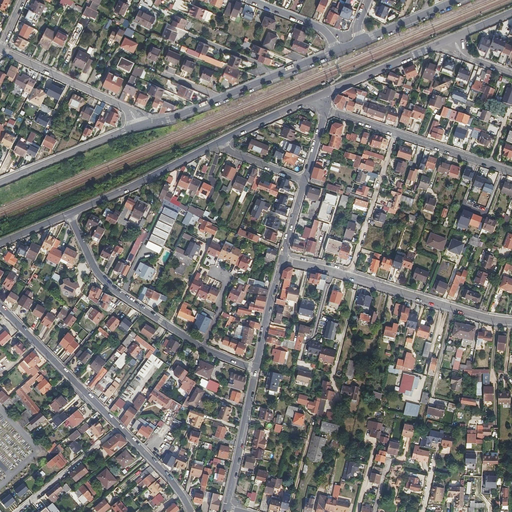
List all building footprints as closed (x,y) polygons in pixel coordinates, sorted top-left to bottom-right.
[(2,0),(0,5),(0,7),(5,10),(9,0),(2,0)] [(32,3),(29,10),(36,13),(40,15),(45,5),(36,0),(34,4),(32,3)] [(324,0),(320,0),(316,10),(323,13),(328,2),(324,0)] [(342,10),(334,28),(337,29),(342,17),(349,20),(352,12),(352,11),(352,9),(349,8),(347,8),(350,0),(346,0),(344,5),(342,10)] [(86,6),(82,14),(89,18),(90,16),(95,18),(98,12),(95,11),(99,4),(93,1),(89,8),(86,6)] [(119,1),(115,10),(123,15),(127,8),(125,7),(127,3),(123,2),(123,3),(119,1)] [(234,8),(236,3),(229,1),(225,10),(232,13),(232,11),(230,10),(231,7),(234,8)] [(231,7),(230,10),(232,11),(232,13),(233,13),(232,15),(236,17),(242,4),(236,2),(236,3),(234,8),(231,7)] [(379,7),(376,15),(384,19),(387,11),(389,7),(381,3),(379,7)] [(70,7),(80,13),(82,9),(72,4),(71,6),(70,7)] [(191,12),(190,15),(205,21),(209,11),(193,5),(192,8),(191,12)] [(328,14),(326,18),(325,21),(334,25),(338,15),(333,13),(334,10),(331,8),(330,12),(330,11),(328,14)] [(36,13),(29,10),(25,18),(32,21),(33,20),(36,13)] [(139,11),(134,20),(151,28),(155,19),(139,11)] [(253,15),(245,11),(243,17),(251,20),(253,15)] [(175,15),(171,25),(183,30),(187,20),(175,15)] [(265,17),(262,26),(272,30),(276,21),(265,17)] [(112,20),(107,18),(103,27),(108,29),(112,20)] [(33,28),(25,24),(20,34),(27,38),(33,28)] [(39,42),(50,47),(53,40),(54,40),(57,33),(46,28),(44,33),(39,42)] [(167,28),(163,38),(170,41),(173,42),(177,33),(167,28)] [(112,31),(109,37),(120,42),(125,32),(119,29),(118,31),(116,30),(115,32),(112,31)] [(295,29),(292,38),(295,39),(302,42),(306,33),(295,29)] [(57,33),(54,40),(59,42),(58,44),(63,46),(63,45),(68,36),(58,31),(58,32),(57,33)] [(268,33),(263,45),(272,49),(277,37),(268,33)] [(27,41),(18,37),(15,44),(23,48),(24,46),(27,47),(30,42),(27,41)] [(492,42),(489,47),(495,49),(494,49),(497,51),(497,50),(501,52),(502,51),(505,43),(506,42),(502,40),(499,38),(499,39),(494,37),(492,42)] [(478,50),(487,53),(489,47),(492,42),(483,38),(478,50)] [(125,39),(121,47),(133,52),(137,44),(125,39)] [(302,42),(295,39),(292,48),(304,53),(308,44),(302,42)] [(200,42),(196,52),(205,55),(209,45),(200,42)] [(511,46),(505,43),(502,51),(509,55),(510,53),(511,48),(511,46)] [(252,51),(260,55),(265,57),(267,50),(254,45),(252,51)] [(156,61),(161,51),(152,47),(147,58),(156,61)] [(196,52),(185,47),(185,48),(185,49),(187,50),(187,53),(198,57),(198,56),(200,57),(200,58),(205,60),(205,61),(219,66),(221,64),(223,64),(223,63),(218,61),(205,55),(196,52)] [(73,64),(83,69),(90,56),(79,51),(73,64)] [(169,51),(165,59),(177,64),(180,56),(169,51)] [(232,55),(228,65),(237,68),(241,58),(232,55)] [(260,55),(258,61),(266,64),(269,65),(271,59),(265,57),(260,55)] [(122,58),(118,66),(129,71),(133,64),(122,58)] [(83,72),(86,73),(92,61),(89,59),(83,72)] [(185,60),(182,68),(191,72),(195,64),(185,60)] [(446,61),(443,68),(453,72),(455,64),(446,61)] [(437,67),(427,63),(423,74),(433,77),(437,67)] [(11,65),(6,74),(6,75),(10,77),(10,78),(13,80),(18,69),(11,65)] [(144,69),(136,65),(131,75),(136,77),(137,75),(140,77),(142,72),(144,69)] [(239,71),(227,66),(222,79),(231,83),(232,81),(234,82),(239,71)] [(413,66),(404,70),(407,79),(417,75),(413,66)] [(205,68),(200,78),(209,81),(213,72),(205,68)] [(464,70),(460,68),(456,78),(467,82),(470,73),(464,71),(464,70)] [(404,78),(390,72),(387,79),(396,82),(395,85),(398,86),(400,87),(404,78)] [(109,73),(103,86),(106,88),(110,89),(114,91),(117,93),(123,80),(109,73)] [(21,77),(18,76),(14,83),(25,88),(25,87),(30,78),(30,77),(23,74),(21,77)] [(130,77),(127,83),(132,86),(136,77),(131,75),(130,77)] [(30,78),(25,87),(31,90),(36,81),(30,78)] [(436,82),(433,89),(440,91),(442,87),(444,86),(448,88),(451,81),(444,78),(442,82),(440,83),(436,82)] [(474,86),(473,85),(470,91),(479,94),(483,83),(479,82),(480,79),(477,78),(474,86)] [(127,83),(124,90),(133,95),(137,88),(132,86),(127,83)] [(51,84),(47,92),(60,98),(63,90),(51,84)] [(164,90),(152,85),(148,94),(156,97),(160,99),(164,90)] [(193,90),(181,85),(178,94),(189,99),(193,90)] [(483,85),(480,92),(484,93),(482,100),(488,103),(492,95),(494,89),(483,85)] [(511,89),(507,87),(502,102),(507,103),(511,105),(511,103),(511,89)] [(367,92),(353,88),(351,88),(338,95),(333,103),(336,108),(343,110),(346,101),(348,102),(349,99),(352,100),(354,100),(356,93),(366,96),(367,92)] [(391,103),(396,91),(387,88),(385,94),(379,92),(377,98),(391,103)] [(40,91),(36,89),(30,100),(40,105),(46,94),(43,92),(40,91)] [(465,94),(455,90),(452,99),(465,104),(467,101),(468,97),(465,96),(465,94)] [(141,91),(136,102),(145,105),(148,97),(144,96),(145,93),(141,91)] [(74,94),(68,105),(78,110),(84,99),(74,94)] [(444,105),(447,100),(436,96),(434,101),(432,100),(430,106),(441,109),(443,105),(444,105)] [(156,97),(152,105),(156,107),(158,103),(162,104),(164,101),(160,99),(156,97)] [(407,99),(402,97),(399,105),(405,107),(407,99)] [(349,99),(348,102),(345,109),(353,112),(354,107),(355,103),(352,102),(352,100),(349,99)] [(162,104),(162,105),(173,110),(173,109),(174,110),(175,110),(176,109),(177,107),(164,101),(162,104)] [(359,115),(363,104),(356,101),(355,103),(354,107),(360,109),(359,110),(358,110),(357,115),(359,115)] [(367,103),(364,112),(383,118),(386,110),(367,103)] [(403,111),(399,121),(404,123),(403,125),(407,126),(411,116),(415,105),(411,103),(408,111),(404,110),(403,111)] [(94,111),(89,120),(91,121),(95,123),(99,115),(100,116),(103,110),(104,108),(97,105),(95,109),(94,111)] [(415,105),(411,116),(415,118),(416,117),(418,118),(418,117),(422,118),(425,109),(415,105)] [(84,107),(80,116),(89,120),(94,111),(86,108),(84,107)] [(116,114),(118,110),(115,108),(113,107),(110,112),(111,112),(106,121),(114,125),(119,115),(116,114)] [(444,107),(440,116),(445,118),(448,109),(444,107)] [(95,126),(102,129),(108,117),(104,115),(106,111),(103,110),(100,116),(95,125),(95,126)] [(396,112),(389,110),(386,119),(395,122),(397,115),(395,114),(396,112)] [(459,113),(456,122),(466,125),(469,116),(468,116),(459,113)] [(41,114),(36,123),(46,128),(48,125),(50,126),(54,119),(51,118),(51,119),(41,114)] [(489,116),(488,118),(490,119),(489,121),(496,124),(499,117),(491,114),(490,117),(489,116)] [(300,116),(298,120),(303,122),(300,129),(307,132),(311,123),(306,121),(307,119),(300,116)] [(433,121),(428,134),(431,135),(431,137),(441,140),(443,132),(436,129),(438,123),(433,121)] [(88,122),(82,135),(84,136),(84,134),(90,137),(94,128),(88,125),(90,123),(88,122)] [(333,125),(330,134),(333,135),(340,137),(343,126),(343,124),(339,123),(339,125),(336,124),(333,125)] [(296,132),(285,127),(281,137),(292,141),(296,132)] [(457,128),(454,137),(464,139),(467,131),(457,128)] [(473,129),(471,137),(479,140),(478,143),(487,146),(491,137),(489,136),(489,135),(485,134),(473,129)] [(32,131),(28,140),(31,142),(36,133),(32,131)] [(5,133),(1,143),(7,146),(7,147),(11,148),(16,138),(17,137),(11,134),(11,135),(5,133)] [(366,144),(369,134),(364,133),(361,142),(366,144)] [(357,136),(351,134),(350,135),(349,140),(355,142),(357,136)] [(46,135),(42,144),(53,149),(57,140),(53,139),(54,136),(51,135),(49,137),(46,135)] [(334,148),(338,150),(342,138),(340,137),(333,135),(329,147),(334,148)] [(383,139),(383,138),(374,135),(371,145),(380,148),(383,139)] [(383,138),(383,139),(380,148),(385,150),(388,141),(385,140),(385,139),(383,138)] [(252,140),(248,148),(266,155),(269,147),(252,140)] [(14,151),(25,156),(26,153),(30,146),(19,141),(14,151)] [(511,158),(511,145),(504,143),(502,150),(504,151),(503,155),(511,158)] [(287,152),(298,156),(301,148),(292,144),(290,148),(288,147),(286,147),(285,151),(287,152)] [(32,156),(35,157),(39,150),(30,145),(30,146),(26,153),(29,155),(31,157),(32,156)] [(400,147),(397,156),(410,161),(413,151),(400,147)] [(285,151),(277,148),(274,156),(281,159),(285,151)] [(381,156),(364,150),(363,154),(368,155),(380,159),(381,156)] [(296,160),(298,156),(287,152),(283,161),(294,165),(297,166),(300,161),(296,160)] [(355,162),(353,167),(358,169),(358,168),(362,157),(358,156),(345,152),(344,157),(352,159),(352,161),(355,162)] [(434,170),(437,159),(429,156),(425,167),(434,170)] [(423,158),(418,171),(423,172),(427,159),(423,158)] [(367,170),(366,171),(371,172),(371,171),(372,171),(374,163),(367,161),(364,169),(367,170)] [(399,161),(396,173),(403,175),(407,163),(399,161)] [(333,162),(331,169),(338,172),(340,165),(333,162)] [(438,171),(448,175),(451,166),(441,163),(438,171)] [(451,166),(448,175),(457,178),(460,168),(452,165),(451,166)] [(226,193),(229,194),(235,182),(237,177),(234,175),(237,170),(227,166),(222,176),(232,180),(229,186),(230,187),(228,191),(227,191),(226,193)] [(311,178),(321,181),(322,181),(324,175),(323,174),(324,170),(321,169),(314,167),(311,178)] [(358,168),(358,169),(357,171),(359,172),(357,179),(355,178),(354,183),(356,183),(356,181),(367,185),(370,176),(376,178),(377,178),(378,175),(371,172),(366,171),(358,168)] [(411,168),(406,184),(410,185),(412,180),(415,181),(418,171),(411,168)] [(253,169),(248,182),(252,184),(257,171),(253,169)] [(462,177),(471,181),(474,173),(465,169),(462,177)] [(192,179),(183,174),(178,185),(187,189),(188,188),(192,179)] [(419,187),(427,190),(428,188),(431,179),(422,176),(419,187)] [(486,180),(477,176),(473,186),(483,189),(485,183),(486,180)] [(232,188),(242,192),(247,181),(237,177),(232,188)] [(201,182),(193,178),(192,179),(188,188),(192,190),(190,195),(194,197),(201,182)] [(289,180),(284,179),(280,188),(289,192),(290,188),(286,186),(289,180)] [(162,190),(157,200),(162,203),(164,199),(170,202),(173,196),(168,193),(166,194),(170,184),(165,182),(162,190)] [(267,191),(270,184),(266,182),(265,185),(259,183),(257,187),(267,191)] [(483,189),(482,191),(491,195),(494,186),(485,183),(483,189)] [(511,185),(504,183),(501,192),(511,196),(511,185)] [(204,184),(200,192),(207,196),(211,187),(204,184)] [(277,197),(279,191),(273,189),(274,185),(270,184),(267,191),(269,192),(269,193),(277,197)] [(327,184),(326,189),(338,193),(339,189),(341,189),(342,186),(336,184),(335,187),(327,184)] [(355,194),(366,196),(368,187),(357,184),(355,194)] [(324,189),(321,188),(320,191),(310,188),(307,198),(317,201),(316,204),(313,203),(312,206),(318,208),(324,189)] [(387,207),(397,210),(398,207),(399,204),(402,194),(397,192),(392,191),(390,195),(396,197),(393,206),(388,204),(387,207)] [(281,196),(278,203),(278,204),(282,205),(285,206),(289,195),(283,193),(282,196),(281,196)] [(350,193),(349,197),(356,199),(354,204),(366,208),(368,203),(369,199),(356,195),(350,193)] [(323,203),(319,218),(329,221),(331,216),(326,214),(329,204),(335,206),(335,205),(337,197),(327,194),(324,203),(323,203)] [(346,208),(349,196),(341,195),(338,207),(346,208)] [(133,200),(128,198),(125,205),(124,206),(133,210),(137,202),(139,197),(136,196),(133,200)] [(402,196),(399,204),(411,208),(414,199),(402,196)] [(164,199),(162,203),(157,212),(161,214),(152,233),(148,242),(161,248),(181,207),(170,202),(164,199)] [(267,210),(269,204),(257,199),(250,216),(257,219),(262,208),(267,210)] [(428,199),(424,209),(432,212),(436,201),(428,199)] [(147,207),(137,202),(133,210),(131,214),(139,219),(141,215),(143,215),(147,207)] [(275,213),(286,216),(287,211),(281,209),(282,205),(278,204),(275,213)] [(112,213),(110,211),(111,208),(107,206),(103,213),(108,215),(106,218),(109,219),(112,213)] [(190,206),(187,211),(188,212),(193,214),(195,216),(197,210),(190,206)] [(113,213),(112,213),(109,219),(116,223),(119,217),(122,211),(116,208),(115,210),(113,213)] [(123,209),(122,211),(119,217),(123,219),(126,220),(130,213),(123,209)] [(468,225),(478,227),(482,215),(461,210),(457,226),(467,229),(468,225)] [(193,214),(188,212),(183,223),(187,225),(188,224),(189,222),(192,215),(193,214)] [(384,224),(385,222),(387,215),(382,213),(381,215),(377,213),(374,220),(384,224)] [(100,220),(91,215),(85,227),(88,229),(90,225),(93,227),(88,236),(91,238),(92,236),(96,227),(100,220)] [(196,217),(192,215),(189,222),(188,224),(190,225),(192,225),(196,217)] [(268,230),(265,239),(273,242),(277,231),(276,230),(280,220),(271,216),(267,226),(272,228),(271,231),(268,230)] [(139,233),(145,220),(142,218),(139,225),(135,223),(134,224),(128,221),(127,222),(125,227),(131,230),(132,230),(139,233)] [(486,218),(482,229),(493,232),(497,222),(486,218)] [(200,219),(198,223),(201,224),(199,229),(198,231),(203,233),(204,231),(214,236),(214,235),(218,228),(200,219)] [(315,220),(314,222),(310,235),(306,246),(308,246),(306,251),(313,253),(317,243),(312,241),(319,221),(315,220)] [(349,222),(344,237),(351,239),(356,224),(355,224),(349,222)] [(96,227),(92,236),(95,238),(99,240),(103,231),(96,227)] [(237,234),(257,243),(259,237),(239,229),(237,234)] [(141,230),(138,237),(131,250),(130,252),(128,257),(127,259),(126,260),(130,262),(137,246),(138,246),(140,243),(139,242),(140,239),(142,239),(143,236),(142,235),(142,234),(141,233),(143,231),(141,230)] [(304,248),(306,248),(306,246),(310,235),(305,233),(303,238),(306,239),(304,244),(303,247),(298,246),(300,241),(295,239),(292,249),(303,252),(304,248)] [(431,234),(427,244),(437,248),(437,246),(443,248),(446,240),(431,234)] [(506,240),(503,247),(511,250),(511,248),(511,235),(509,234),(506,240)] [(471,236),(468,244),(478,247),(481,239),(479,238),(471,236)] [(55,241),(47,237),(41,248),(50,252),(55,241)] [(328,239),(325,250),(336,253),(335,255),(338,256),(341,245),(342,243),(328,239)] [(60,242),(56,240),(55,241),(50,252),(47,259),(53,262),(58,251),(56,250),(60,242)] [(104,246),(100,255),(109,260),(111,256),(111,255),(113,250),(116,245),(118,241),(117,240),(116,241),(114,240),(111,247),(108,245),(107,247),(104,246)] [(161,248),(148,242),(145,247),(158,254),(161,248)] [(220,247),(211,242),(206,253),(218,258),(223,247),(220,246),(220,247)] [(29,248),(21,243),(17,252),(25,256),(26,254),(29,248)] [(190,243),(183,257),(192,261),(194,256),(195,253),(198,254),(201,248),(190,243)] [(41,249),(31,244),(29,248),(26,254),(36,259),(41,249)] [(113,250),(121,254),(123,249),(119,247),(116,245),(113,250)] [(232,249),(224,245),(223,247),(218,258),(222,259),(222,257),(224,258),(227,260),(228,259),(231,261),(233,262),(232,263),(235,265),(240,255),(241,252),(233,248),(232,249)] [(338,256),(347,259),(350,248),(341,245),(338,256)] [(77,254),(66,248),(64,253),(63,255),(61,258),(68,261),(72,263),(77,254)] [(274,261),(277,251),(273,250),(272,249),(271,254),(267,253),(265,258),(264,258),(263,261),(270,263),(271,260),(274,261)] [(165,250),(160,261),(165,263),(170,252),(165,250)] [(64,253),(58,251),(53,262),(58,264),(59,262),(61,258),(63,255),(64,253)] [(175,253),(174,252),(173,254),(171,258),(179,262),(175,272),(182,274),(186,265),(189,267),(192,261),(183,257),(175,253)] [(376,273),(382,255),(376,252),(370,268),(372,269),(371,272),(376,273)] [(486,254),(481,266),(489,269),(494,257),(486,254)] [(10,265),(13,266),(17,259),(14,257),(9,255),(7,259),(8,259),(6,263),(8,264),(10,265)] [(243,256),(240,255),(235,265),(239,266),(238,267),(246,271),(251,260),(243,257),(243,256)] [(392,266),(401,268),(402,265),(405,258),(396,255),(394,261),(392,266)] [(402,265),(412,268),(415,258),(406,255),(405,258),(402,265)] [(109,260),(105,267),(108,269),(114,258),(112,257),(111,256),(109,260)] [(381,268),(391,271),(392,266),(394,261),(384,258),(381,268)] [(124,265),(125,263),(123,261),(122,264),(118,262),(114,271),(113,273),(116,275),(117,272),(120,274),(124,265)] [(145,279),(148,280),(150,276),(151,274),(153,270),(140,263),(135,273),(141,276),(141,278),(144,280),(145,279)] [(124,265),(120,274),(125,276),(129,267),(124,265)] [(282,279),(285,279),(291,281),(294,269),(289,268),(284,271),(282,279)] [(417,269),(413,278),(425,282),(429,273),(417,269)] [(455,278),(448,295),(453,297),(460,281),(464,283),(468,272),(464,271),(462,275),(457,273),(455,278)] [(17,276),(10,272),(3,284),(10,288),(17,276)] [(479,272),(475,282),(483,286),(487,275),(479,272)] [(54,273),(51,279),(58,282),(60,276),(54,273)] [(200,275),(197,273),(196,276),(189,289),(199,293),(202,285),(203,283),(198,281),(200,275)] [(327,276),(317,274),(316,275),(312,274),(310,282),(317,284),(316,288),(324,289),(327,276)] [(445,294),(448,295),(455,278),(448,275),(446,279),(450,281),(449,285),(437,281),(433,290),(444,294),(445,294)] [(511,280),(504,277),(500,287),(511,291),(511,280)] [(60,285),(62,291),(66,290),(69,292),(70,294),(72,296),(76,295),(76,292),(77,289),(79,288),(78,284),(75,283),(72,283),(70,282),(69,278),(63,280),(64,282),(63,284),(60,285)] [(250,286),(263,289),(265,283),(249,278),(247,285),(248,285),(250,286)] [(280,300),(277,299),(276,304),(280,305),(285,306),(287,299),(289,288),(291,281),(285,279),(280,300)] [(237,298),(241,291),(243,286),(239,284),(237,290),(232,288),(228,298),(236,302),(237,298)] [(248,285),(247,285),(245,284),(242,291),(241,291),(237,298),(236,302),(234,306),(238,307),(239,303),(248,285)] [(202,285),(199,293),(197,296),(205,300),(206,298),(215,302),(220,292),(214,289),(211,288),(210,289),(207,288),(202,285)] [(267,296),(268,291),(263,289),(250,286),(249,291),(258,294),(267,296)] [(144,287),(138,300),(142,303),(146,295),(147,296),(157,301),(158,298),(160,294),(154,291),(149,289),(144,287)] [(93,294),(92,295),(97,298),(101,291),(96,288),(96,289),(96,290),(92,288),(90,292),(93,294)] [(289,288),(287,299),(298,301),(301,291),(297,290),(293,289),(289,288)] [(339,293),(339,291),(334,290),(329,307),(338,309),(342,294),(339,293)] [(465,290),(462,297),(477,303),(480,296),(465,290)] [(111,315),(118,306),(110,301),(112,297),(102,292),(97,301),(96,303),(98,305),(99,306),(111,315)] [(12,294),(10,295),(7,301),(14,305),(18,297),(12,294)] [(89,298),(84,294),(83,297),(96,307),(98,305),(96,303),(91,300),(90,299),(89,298)] [(358,304),(369,307),(372,298),(360,294),(358,304)] [(32,301),(23,296),(18,304),(28,309),(32,301)] [(255,304),(264,307),(266,298),(257,296),(256,299),(255,298),(254,302),(255,302),(255,304)] [(298,313),(312,317),(315,305),(302,301),(298,313)] [(255,311),(262,313),(263,309),(264,307),(255,304),(251,303),(250,304),(249,304),(249,305),(245,304),(243,309),(255,311)] [(178,315),(193,322),(195,318),(190,316),(192,312),(186,309),(187,306),(183,304),(179,311),(178,315)] [(401,315),(403,306),(397,304),(395,314),(401,315)] [(45,310),(37,305),(32,313),(40,318),(45,310)] [(72,311),(63,306),(58,315),(66,320),(69,315),(72,311)] [(197,313),(199,311),(192,308),(187,306),(186,309),(192,312),(190,316),(195,318),(197,313)] [(411,308),(403,306),(401,315),(398,324),(406,326),(409,314),(411,308)] [(69,315),(72,317),(75,313),(80,317),(82,314),(75,308),(72,311),(69,315)] [(102,316),(91,308),(85,315),(96,324),(102,316)] [(254,315),(255,311),(243,309),(242,308),(239,308),(237,314),(243,316),(244,313),(254,315)] [(276,319),(275,323),(281,324),(282,320),(285,309),(282,308),(279,308),(277,319),(276,319)] [(377,313),(371,311),(370,315),(361,313),(359,320),(374,324),(377,313)] [(48,312),(41,323),(49,328),(56,318),(48,312)] [(193,322),(191,325),(194,326),(200,315),(197,313),(195,318),(193,322)] [(406,326),(406,327),(414,329),(418,316),(409,314),(406,326)] [(66,320),(64,322),(71,328),(76,320),(72,317),(69,315),(66,320)] [(200,315),(194,326),(192,330),(204,335),(211,320),(200,315)] [(120,323),(113,316),(105,325),(113,331),(120,323)] [(125,318),(119,325),(128,331),(133,325),(125,318)] [(204,335),(205,336),(212,321),(211,320),(204,335)] [(338,322),(328,320),(324,337),(333,338),(338,322)] [(245,326),(259,330),(260,324),(250,322),(250,323),(247,322),(245,326)] [(452,336),(472,341),(475,328),(455,323),(452,336)] [(156,331),(146,324),(141,332),(150,338),(152,335),(153,335),(156,331)] [(388,341),(393,342),(396,334),(398,325),(393,324),(393,327),(392,329),(385,327),(384,334),(388,335),(387,338),(388,338),(388,341)] [(313,328),(302,325),(299,336),(304,338),(305,334),(311,336),(313,328)] [(430,328),(420,325),(417,335),(427,338),(430,328)] [(246,334),(253,336),(254,330),(241,326),(240,329),(237,328),(237,330),(235,330),(235,331),(246,334)] [(97,330),(109,340),(111,337),(99,328),(97,330)] [(269,330),(268,334),(284,338),(285,332),(277,330),(277,332),(269,330)] [(0,343),(3,346),(11,338),(5,331),(0,336),(0,343)] [(137,335),(132,331),(121,345),(126,349),(134,338),(137,335)] [(237,341),(239,341),(251,345),(253,336),(246,334),(235,331),(234,331),(234,332),(235,333),(235,334),(238,335),(237,341)] [(482,333),(478,333),(476,345),(480,345),(480,342),(482,342),(482,340),(491,341),(492,334),(487,334),(487,332),(482,332),(482,333)] [(302,344),(300,351),(297,364),(306,367),(315,337),(311,336),(305,334),(304,338),(302,344)] [(505,351),(507,334),(503,334),(503,337),(498,337),(497,350),(505,351)] [(152,347),(137,335),(134,338),(150,350),(146,356),(149,358),(152,354),(155,349),(152,347)] [(237,341),(225,336),(222,344),(236,349),(235,352),(243,355),(246,346),(239,343),(239,341),(237,341)] [(169,341),(166,339),(162,345),(175,352),(180,344),(170,339),(169,341)] [(20,355),(26,350),(23,346),(21,345),(22,344),(19,341),(13,348),(20,355)] [(423,356),(428,358),(431,344),(426,343),(423,356)] [(141,350),(134,344),(128,352),(135,357),(141,350)] [(69,351),(75,356),(80,350),(74,345),(69,351)] [(126,349),(121,345),(118,349),(117,350),(122,354),(123,352),(126,349)] [(273,349),(272,354),(274,355),(274,356),(276,356),(276,358),(275,358),(274,362),(282,364),(284,358),(286,358),(287,352),(285,352),(286,347),(282,346),(276,345),(275,349),(273,349)] [(182,354),(189,356),(191,349),(185,347),(182,354)] [(463,348),(458,347),(455,359),(452,358),(451,365),(453,365),(452,372),(458,373),(459,368),(463,348)] [(328,350),(322,348),(319,360),(333,364),(337,352),(332,351),(332,352),(328,351),(328,350)] [(80,350),(75,356),(84,364),(91,357),(85,352),(84,354),(81,352),(83,350),(81,349),(80,350)] [(33,367),(35,365),(40,360),(33,352),(19,364),(26,372),(27,372),(29,374),(31,372),(34,369),(33,367)] [(127,356),(123,353),(115,363),(117,365),(116,367),(120,369),(126,362),(124,360),(127,356)] [(401,360),(399,366),(411,369),(413,363),(408,361),(410,360),(410,358),(411,355),(405,353),(404,356),(405,356),(404,361),(401,360)] [(143,366),(138,373),(144,378),(154,365),(159,368),(163,362),(161,361),(152,354),(149,358),(143,366)] [(97,374),(104,366),(105,364),(97,357),(89,367),(97,374)] [(429,364),(427,374),(433,375),(437,359),(431,358),(429,364)] [(349,360),(343,380),(343,382),(344,382),(345,381),(351,382),(356,362),(349,360)] [(210,379),(210,377),(214,365),(200,361),(196,375),(210,379)] [(37,373),(40,370),(35,365),(33,367),(34,369),(31,372),(34,375),(37,373)] [(186,376),(188,372),(179,365),(174,372),(176,374),(179,376),(178,378),(182,381),(181,383),(183,385),(181,388),(189,395),(194,387),(196,384),(188,378),(186,376)] [(96,387),(103,393),(112,382),(109,379),(114,373),(112,371),(114,369),(112,367),(96,387)] [(103,368),(99,372),(103,376),(107,371),(103,368)] [(308,382),(309,372),(296,370),(295,381),(308,382)] [(99,372),(88,386),(92,388),(99,380),(100,380),(103,376),(99,372)] [(268,383),(278,385),(279,379),(282,380),(283,375),(270,372),(269,377),(270,377),(270,379),(269,379),(268,383)] [(50,387),(37,373),(34,375),(8,398),(3,403),(8,409),(19,399),(27,409),(15,418),(23,427),(37,415),(40,412),(25,394),(30,389),(28,386),(35,380),(39,384),(33,389),(38,395),(41,393),(42,394),(50,387)] [(413,376),(403,373),(398,391),(403,393),(404,389),(409,390),(413,376)] [(167,377),(164,374),(154,388),(158,390),(167,377)] [(231,383),(234,384),(232,389),(242,391),(246,378),(234,374),(232,378),(231,383)] [(451,390),(458,392),(461,379),(451,377),(450,384),(452,385),(451,390)] [(105,394),(110,398),(116,390),(119,386),(114,381),(111,386),(105,394)] [(199,386),(203,389),(206,390),(208,383),(200,381),(199,386)] [(325,382),(321,396),(317,412),(323,413),(326,400),(327,396),(329,397),(332,388),(329,387),(330,383),(325,382)] [(278,387),(278,385),(268,383),(266,390),(275,392),(276,386),(278,387)] [(194,387),(197,389),(201,391),(202,392),(203,389),(199,386),(196,384),(194,387)] [(484,384),(484,401),(493,401),(493,387),(489,387),(489,384),(484,384)] [(189,395),(183,406),(187,408),(191,410),(202,392),(201,391),(197,389),(194,387),(189,395)] [(158,390),(154,388),(151,392),(148,397),(151,400),(153,398),(166,407),(171,399),(158,390)] [(350,391),(341,389),(340,394),(349,396),(349,399),(353,400),(355,390),(350,389),(350,391)] [(0,391),(0,402),(1,404),(3,403),(8,398),(1,390),(0,391)] [(230,400),(238,403),(240,394),(233,391),(231,397),(230,400)] [(498,393),(498,402),(510,403),(510,391),(505,391),(505,393),(498,393)] [(422,392),(420,402),(426,404),(428,397),(429,393),(422,392)] [(68,403),(60,394),(49,404),(56,413),(68,403)] [(300,399),(299,403),(308,405),(307,408),(312,409),(311,412),(316,414),(320,397),(317,396),(316,401),(314,400),(314,403),(307,401),(308,397),(299,394),(298,398),(300,399)] [(139,396),(132,406),(134,408),(138,410),(140,408),(145,401),(139,396)] [(114,405),(117,407),(120,410),(122,407),(125,403),(119,398),(116,402),(114,405)] [(218,419),(227,422),(232,409),(231,409),(232,406),(224,403),(218,419)] [(298,407),(288,404),(285,413),(294,416),(293,421),(302,423),(304,413),(297,411),(298,407)] [(412,404),(409,416),(416,417),(419,406),(412,404)] [(426,413),(443,417),(446,407),(436,405),(435,410),(427,408),(426,413)] [(262,407),(259,420),(267,421),(268,417),(271,418),(272,415),(270,414),(267,413),(268,412),(265,411),(266,408),(262,407)] [(129,408),(120,421),(124,425),(126,427),(138,410),(134,408),(133,410),(129,408)] [(193,411),(190,410),(188,415),(188,416),(191,417),(193,417),(194,419),(192,426),(194,427),(200,429),(203,419),(201,418),(202,414),(195,412),(193,411)] [(62,411),(51,421),(57,428),(68,417),(62,411)] [(76,411),(68,417),(75,425),(83,419),(76,411)] [(137,420),(132,427),(148,438),(151,433),(154,429),(148,426),(149,425),(139,418),(137,420)] [(101,425),(98,421),(92,426),(90,428),(85,431),(91,438),(95,435),(98,438),(105,432),(100,426),(101,425)] [(369,436),(378,439),(379,437),(379,434),(382,424),(377,423),(374,422),(372,421),(372,422),(370,430),(369,436)] [(85,431),(90,428),(86,423),(70,436),(73,440),(69,443),(70,444),(74,441),(78,437),(85,431)] [(319,433),(329,435),(332,426),(321,424),(319,433)] [(413,429),(413,427),(403,425),(401,435),(411,438),(413,429)] [(214,439),(229,444),(230,440),(223,438),(226,429),(221,427),(218,426),(218,428),(215,436),(214,439)] [(332,426),(329,435),(336,437),(339,428),(332,426)] [(466,430),(465,444),(482,444),(482,435),(491,435),(491,428),(483,427),(483,426),(477,426),(477,440),(475,440),(475,430),(466,430)] [(420,446),(430,448),(431,442),(437,444),(437,442),(442,443),(444,434),(445,430),(440,429),(440,432),(431,430),(429,436),(420,434),(420,435),(422,439),(420,446)] [(253,441),(252,447),(263,450),(264,449),(266,440),(263,440),(264,433),(256,431),(254,441),(253,441)] [(201,435),(201,434),(192,432),(189,441),(193,443),(194,441),(198,442),(199,442),(201,435)] [(379,434),(379,437),(378,441),(387,443),(388,436),(379,434)] [(442,443),(441,447),(447,448),(447,447),(450,447),(452,436),(444,434),(442,443)] [(102,447),(110,457),(114,453),(112,450),(115,447),(118,450),(127,442),(120,435),(116,435),(103,446),(102,447)] [(319,462),(326,438),(315,435),(309,459),(319,462)] [(76,444),(74,441),(70,444),(67,446),(74,454),(81,449),(79,447),(77,443),(76,444)] [(181,449),(185,451),(186,450),(188,450),(191,444),(185,442),(181,449)] [(388,442),(387,448),(386,452),(395,455),(397,446),(398,444),(388,442)] [(50,451),(48,453),(53,458),(56,455),(59,453),(61,451),(60,449),(58,446),(57,445),(53,448),(50,451)] [(229,448),(221,445),(218,456),(226,458),(229,448)] [(165,450),(162,455),(165,457),(162,462),(170,467),(175,459),(167,454),(168,453),(170,454),(174,448),(171,446),(168,452),(165,450)] [(378,456),(375,455),(374,460),(377,461),(376,463),(379,464),(379,461),(384,462),(386,452),(387,448),(383,447),(381,452),(379,451),(378,456)] [(419,449),(414,448),(412,457),(417,458),(416,459),(416,460),(418,461),(422,462),(422,460),(427,462),(429,452),(419,450),(419,449)] [(129,453),(126,450),(116,458),(123,467),(133,459),(128,454),(129,453)] [(265,450),(263,450),(261,460),(267,461),(269,451),(265,450)] [(59,453),(56,455),(63,462),(65,460),(59,453)] [(475,464),(476,453),(465,453),(464,464),(475,464)] [(481,464),(483,464),(496,464),(496,454),(491,454),(491,457),(482,457),(481,464)] [(56,455),(53,458),(47,462),(51,466),(54,463),(57,464),(60,467),(64,464),(63,462),(56,455)] [(178,455),(172,470),(175,472),(178,467),(178,466),(184,468),(188,459),(178,455)] [(255,458),(247,457),(245,467),(253,468),(255,458)] [(344,471),(342,476),(352,479),(354,471),(356,471),(359,464),(349,461),(346,471),(344,471)] [(192,466),(189,478),(193,479),(193,478),(200,478),(201,477),(204,467),(196,465),(196,466),(192,466)] [(79,479),(86,473),(87,472),(82,467),(80,468),(79,467),(69,474),(75,482),(79,479)] [(118,479),(109,467),(97,477),(107,488),(118,479)] [(203,486),(205,486),(206,486),(211,469),(204,467),(201,477),(200,485),(201,485),(203,486)] [(217,479),(220,480),(222,481),(225,470),(216,468),(214,479),(217,479)] [(258,469),(255,479),(260,481),(261,479),(264,479),(266,471),(266,469),(263,469),(263,470),(258,469)] [(42,475),(38,470),(34,473),(32,475),(36,481),(42,475)] [(138,484),(149,474),(146,470),(141,474),(142,476),(135,482),(138,484)] [(380,476),(370,473),(368,481),(378,484),(380,476)] [(155,481),(149,474),(138,484),(140,487),(145,484),(148,488),(155,481)] [(495,477),(485,476),(484,488),(495,488),(495,477)] [(265,484),(263,491),(272,494),(274,487),(274,486),(275,482),(276,480),(267,477),(265,484)] [(410,483),(409,489),(419,491),(420,486),(417,485),(419,479),(412,477),(410,483)] [(160,492),(162,490),(155,481),(148,488),(152,493),(151,494),(154,497),(158,493),(160,492)] [(52,489),(45,494),(46,496),(53,504),(59,499),(58,498),(56,495),(57,494),(63,489),(62,487),(59,483),(52,489)] [(66,483),(62,487),(63,489),(65,491),(67,493),(71,489),(66,483)] [(92,496),(82,484),(77,488),(88,500),(92,496)] [(327,498),(324,508),(335,511),(337,500),(341,486),(336,484),(332,499),(327,498)] [(193,502),(202,504),(204,497),(205,491),(206,486),(205,486),(203,486),(201,490),(203,491),(202,495),(196,494),(193,502)] [(443,488),(432,486),(430,498),(441,500),(443,488)] [(460,507),(461,487),(446,486),(446,493),(450,494),(450,496),(453,496),(453,502),(452,502),(451,507),(452,507),(460,507)] [(20,495),(16,491),(9,496),(12,500),(16,497),(17,499),(18,498),(18,497),(20,495)] [(164,501),(158,493),(154,497),(150,500),(157,507),(164,501)] [(213,493),(209,508),(217,510),(220,501),(217,500),(215,500),(216,497),(217,498),(218,494),(213,493)] [(271,495),(268,508),(277,510),(281,497),(271,495)] [(316,511),(323,511),(324,508),(327,498),(327,496),(321,495),(320,498),(316,511)] [(59,511),(53,504),(46,496),(41,500),(48,509),(46,511),(59,511)] [(279,507),(287,509),(290,498),(282,496),(279,507)] [(309,511),(310,511),(314,497),(309,496),(308,502),(305,502),(303,510),(309,511)] [(102,511),(109,506),(104,500),(94,508),(97,511),(102,511)] [(335,511),(334,511),(336,511),(338,511),(339,511),(342,511),(346,511),(348,503),(337,500),(335,511)] [(116,502),(110,507),(114,511),(116,511),(117,511),(116,511),(125,511),(127,511),(118,501),(116,502)] [(432,501),(432,507),(435,507),(435,509),(440,510),(441,502),(432,501)]
